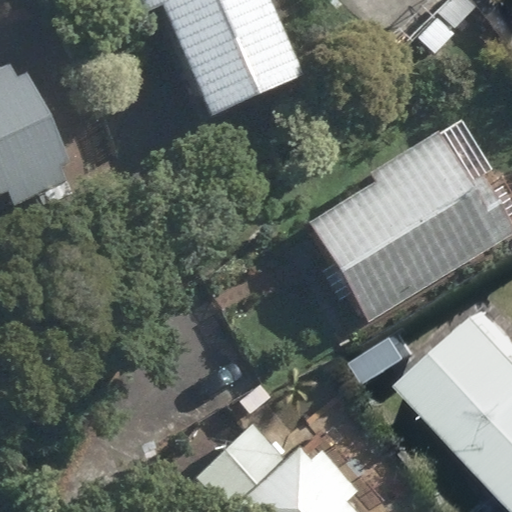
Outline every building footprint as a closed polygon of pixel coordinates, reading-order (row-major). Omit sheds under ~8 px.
[(135,0),(143,18),(157,12),(207,127),(302,85),(264,0),(135,0)] [(0,201),(5,199),(11,212),(65,189),(59,176),(67,172),(27,81),(14,86),(7,70),(0,73),(0,201)] [(375,188),(306,230),(367,328),(511,239),(511,229),(465,154),(453,161),(438,138),(369,180),(375,188)] [(511,332),(491,309),(416,374),(511,485),(511,332)] [(348,511),(345,508),(357,498),(321,456),(309,466),(297,453),(283,465),(251,428),(187,483),(211,511),(348,511)]
